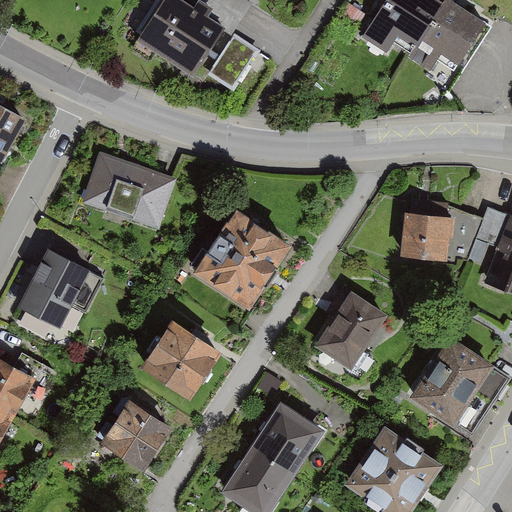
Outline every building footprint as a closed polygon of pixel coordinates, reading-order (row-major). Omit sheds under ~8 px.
[(198,0),(193,9),(177,0),(161,0),(134,43),(192,80),(206,58),(218,65),(211,76),(233,90),(257,51),(235,38),(222,58),(210,51),(227,24),(237,29),(251,7),(240,0),(198,0)] [(442,0),(441,3),(436,0),(384,0),(362,35),(386,51),(397,34),(415,46),(408,58),(429,72),(439,57),(457,69),(486,24),(448,0),(442,0)] [(22,120),(0,109),(0,161),(3,162),(22,120)] [(175,178),(98,153),(81,205),(158,230),(175,178)] [(411,213),(407,213),(402,261),(449,264),(457,265),(458,260),(470,261),(484,220),(450,208),(449,204),(411,201),(411,213)] [(496,248),(484,284),(511,293),(511,209),(509,216),(488,208),(484,220),(470,261),(482,266),(490,245),(496,248)] [(230,209),(185,276),(243,314),(288,247),(230,209)] [(55,247),(23,316),(63,335),(76,308),(96,317),(116,275),(55,247)] [(325,329),(308,354),(346,378),(384,321),(338,296),(318,324),(325,329)] [(165,324),(134,373),(184,405),(217,355),(165,324)] [(442,347),(401,409),(467,451),(505,389),(442,347)] [(0,438),(34,379),(0,359),(0,438)] [(121,405),(94,447),(92,450),(139,478),(168,433),(121,405)] [(274,410),(214,499),(233,511),(271,511),(321,438),(274,410)] [(379,432),(339,493),(367,511),(413,511),(440,472),(379,432)]
